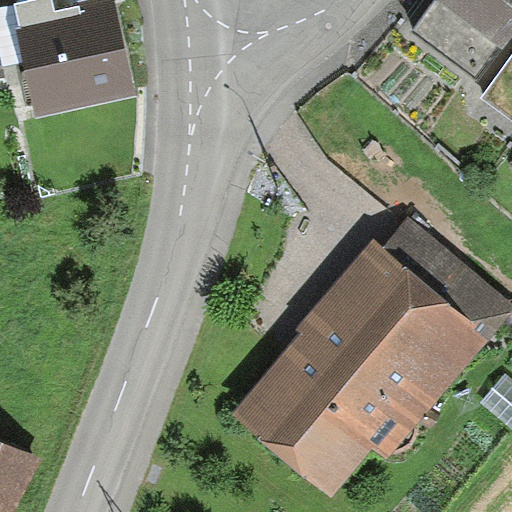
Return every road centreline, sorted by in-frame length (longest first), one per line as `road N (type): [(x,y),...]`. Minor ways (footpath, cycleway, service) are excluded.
road 1 (tertiary): [(194,57),(194,137),(166,271),(75,511)]
road 2 (tertiary): [(194,57),(332,0)]
